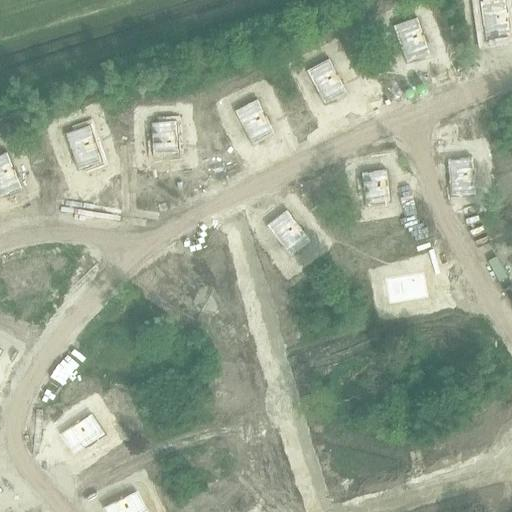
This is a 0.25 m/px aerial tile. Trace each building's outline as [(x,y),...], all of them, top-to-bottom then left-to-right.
[(485,28),(458,32),(463,72),(491,68),(485,28)] [(401,46),(376,55),(389,93),(414,84),(401,46)] [(317,85),(293,97),(311,134),(336,121),(317,85)] [(248,124),(224,136),(242,172),(266,160),(248,124)] [(172,145),(145,147),(147,181),(174,179),(172,145)] [(88,149),(63,157),(76,195),(101,186),(88,149)] [(10,175),(0,178),(0,219),(1,222),(25,212),(10,175)] [(454,179),(428,182),(431,222),(458,219),(454,179)] [(372,191),(345,194),(349,228),(376,225),(372,191)] [(511,220),(486,245),(504,264),(511,256),(511,220)] [(276,229),(255,246),(279,278),(300,262),(276,229)] [(35,282),(13,296),(25,316),(31,312),(37,321),(53,311),(35,282)] [(176,285),(161,307),(190,327),(204,304),(176,285)] [(407,288),(368,295),(372,321),(412,315),(407,288)] [(447,342),(418,369),(436,389),(466,362),(447,342)] [(94,355),(89,381),(128,389),(134,362),(94,355)] [(511,415),(496,401),(473,425),(488,439),(495,431),(501,436),(511,423),(511,415)] [(91,422),(57,444),(72,467),(106,445),(91,422)] [(142,511),(135,497),(102,511),(142,511)]
